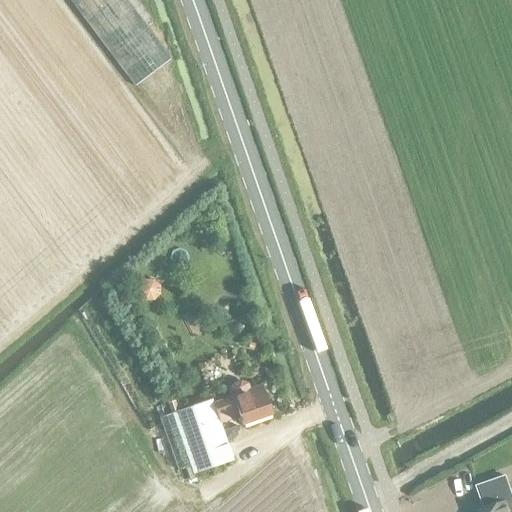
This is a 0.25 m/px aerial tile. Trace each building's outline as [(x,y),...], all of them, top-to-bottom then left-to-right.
[(130,0),(77,0),(134,83),(170,59),(130,0)] [(262,385),(249,389),(247,383),(240,380),(232,383),(229,389),(231,395),(232,398),(213,405),(217,416),(236,409),(244,428),(275,417),(262,385)] [(232,460),(217,416),(213,405),(210,398),(170,413),(192,474),(232,460)] [(176,469),(188,465),(170,413),(158,417),(176,469)] [(508,511),(503,494),(511,491),(506,475),(477,485),(485,509),(477,511),(508,511)]
